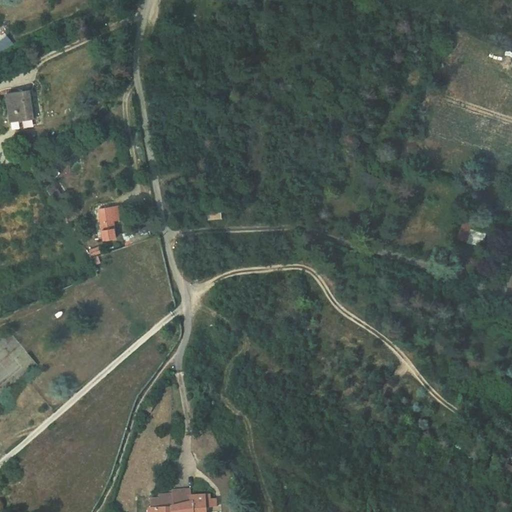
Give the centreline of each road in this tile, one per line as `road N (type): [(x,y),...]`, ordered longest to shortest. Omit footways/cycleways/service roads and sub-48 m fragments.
road 1 (residential): [(142,0),(133,63),(183,300),(174,369)]
road 2 (track): [(164,232),(295,224),(511,296)]
road 3 (track): [(93,511),(141,398),(180,334)]
road 4 (track): [(139,19),(40,59),(23,74)]
